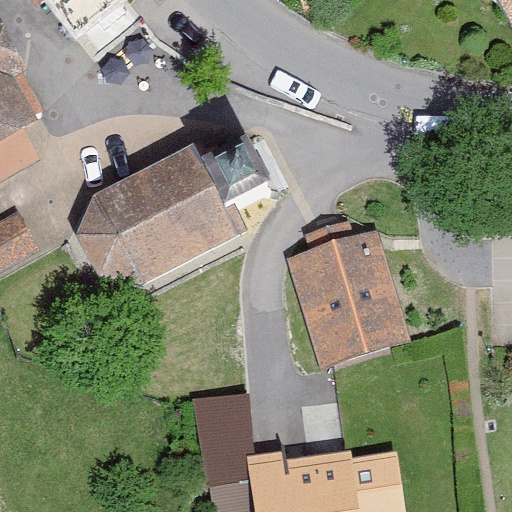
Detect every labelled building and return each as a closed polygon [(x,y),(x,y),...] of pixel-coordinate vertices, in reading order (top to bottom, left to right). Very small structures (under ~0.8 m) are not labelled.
[(54,0),(78,31),(118,0),(54,0)] [(33,109),(0,51),(0,128),(17,118),(33,109)] [(17,118),(0,128),(0,186),(43,161),(17,118)] [(189,144),(94,197),(78,227),(106,272),(144,278),(240,224),(219,190),(263,168),(239,130),(196,155),(189,144)] [(21,208),(0,219),(0,267),(41,247),(21,208)] [(375,230),(292,255),(323,357),(406,332),(375,230)] [(353,511),(342,436),(251,449),(259,511),(353,511)]
